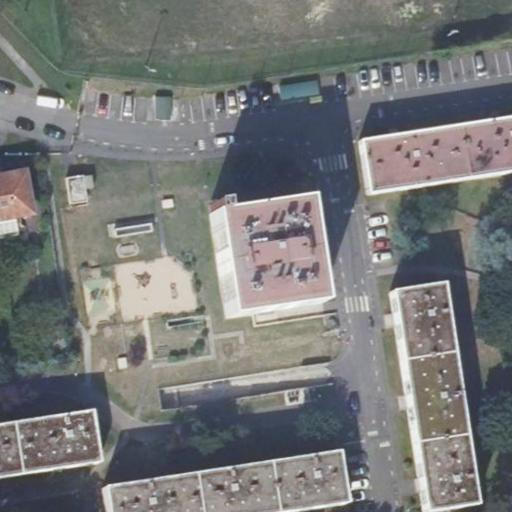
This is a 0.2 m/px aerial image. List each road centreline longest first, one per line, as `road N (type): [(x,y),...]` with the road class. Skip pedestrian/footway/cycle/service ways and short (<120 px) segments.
road 1 (residential): [(383,511),(319,115)]
road 2 (residential): [(0,107),(129,134),(319,115)]
road 3 (residential): [(319,115),(511,85)]
